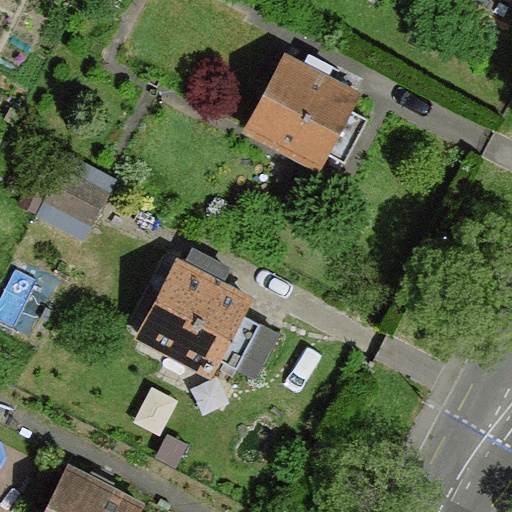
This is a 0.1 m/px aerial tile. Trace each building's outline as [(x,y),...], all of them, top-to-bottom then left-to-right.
[(287,56),(250,129),(323,165),(330,152),(350,111),(360,92),(287,56)] [(350,111),(330,152),(347,161),(368,120),(350,111)] [(110,194),(65,169),(50,199),(95,222),(110,194)] [(180,262),(142,335),(214,371),(221,357),(244,315),(251,299),(180,262)] [(244,315),(221,357),(238,366),(261,324),(244,315)] [(71,467),(46,511),(137,511),(142,503),(71,467)]
